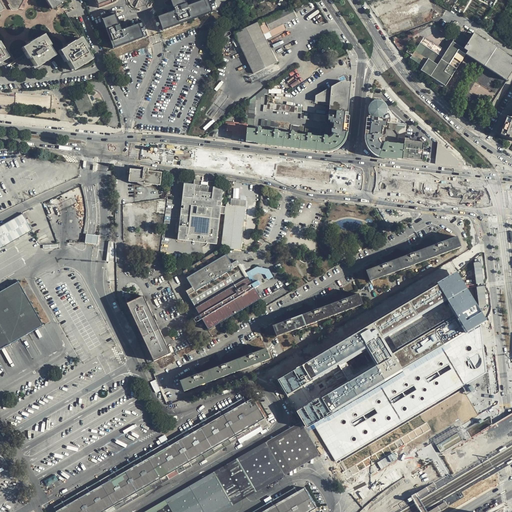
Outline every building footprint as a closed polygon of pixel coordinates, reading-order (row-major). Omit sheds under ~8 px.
[(28,0),(7,0),(13,9),(25,8),(28,0)] [(47,0),(53,9),(66,1),(65,0),(47,0)] [(112,4),(110,0),(95,0),(99,9),(112,4)] [(161,31),(214,11),(209,0),(200,0),(188,5),(186,0),(171,0),(176,10),(156,18),(158,24),(157,24),(157,25),(158,26),(159,26),(161,31)] [(395,0),(391,0),(374,6),(378,17),(399,9),(395,0)] [(422,1),(421,0),(395,0),(399,9),(422,1)] [(270,32),(271,34),(272,36),(286,29),(284,26),(284,24),(297,17),(292,6),(258,23),(264,35),(270,32)] [(416,24),(436,16),(433,8),(413,16),(416,24)] [(113,50),(148,37),(146,32),(147,31),(147,30),(146,30),(146,29),(145,29),(143,24),(122,31),(115,12),(101,17),(113,50)] [(393,33),(413,25),(410,17),(390,25),(393,33)] [(234,34),(242,51),(253,74),(277,62),(265,37),(264,35),(258,23),(234,34)] [(511,58),(505,54),(489,44),(475,35),(472,39),(460,32),(458,35),(443,57),(421,43),(411,58),(424,66),(422,70),(446,86),(466,56),(507,81),(511,73),(511,58)] [(52,55),(42,37),(23,49),(34,67),(52,55)] [(88,58),(77,40),(59,51),(70,69),(88,58)] [(490,43),(489,44),(505,54),(506,52),(490,43)] [(258,130),(246,129),(247,126),(247,125),(239,124),(239,126),(227,124),(227,130),(231,131),(231,134),(246,136),(246,142),(323,151),(329,151),(336,149),(339,147),(341,145),(343,141),(345,134),(351,82),(341,81),(315,96),(314,101),(329,103),(327,121),(332,121),(332,124),(333,124),(332,130),(331,130),(331,132),(331,133),(333,134),(331,137),(327,139),(327,137),(325,136),(324,136),(323,136),(323,137),(313,136),(313,138),(311,138),(311,135),(307,134),(307,137),(304,137),(304,135),(294,134),(294,133),(293,133),(293,132),(302,133),(303,126),(290,125),(290,131),(279,130),(279,132),(280,132),(280,134),(278,134),(278,131),(274,130),(274,133),(271,133),(272,131),(263,130),(263,132),(261,132),(261,129),(258,128),(258,130)] [(477,81),(470,91),(481,98),(481,99),(487,103),(494,93),(477,81)] [(95,108),(87,92),(84,93),(75,97),(78,103),(77,103),(80,109),(78,110),(80,115),(95,108)] [(405,139),(407,125),(406,124),(404,123),(400,119),(395,116),(393,112),(388,106),(386,104),(384,102),(381,100),(378,100),(376,100),(374,101),(370,104),(366,137),(366,139),(367,143),(368,148),(370,150),(373,153),(377,156),(379,157),(383,158),(403,158),(405,144),(387,142),(386,142),(384,143),(384,144),(383,145),(380,142),(379,141),(379,139),(380,138),(381,137),(382,136),(383,126),(387,126),(387,122),(389,122),(389,129),(395,130),(399,135),(399,141),(405,142),(405,139)] [(301,107),(271,104),(267,103),(266,105),(263,105),(262,112),(266,112),(266,110),(300,114),(300,119),(325,122),(325,115),(301,112),(301,107)] [(511,118),(506,117),(500,134),(511,138),(511,118)] [(288,129),(289,122),(260,120),(260,126),(288,129)] [(320,135),(321,128),(305,126),(305,133),(320,135)] [(424,142),(405,139),(405,142),(405,144),(403,158),(422,160),(424,142)] [(458,161),(437,143),(435,163),(458,166),(458,161)] [(147,169),(144,169),(143,170),(130,169),(129,182),(165,186),(163,172),(147,171),(147,169)] [(216,245),(218,235),(220,215),(221,207),(222,200),(224,201),(224,199),(222,198),(222,195),(224,195),(224,193),(222,193),(223,189),(213,188),(213,184),(192,182),(192,185),(184,184),(177,241),(198,243),(216,245)] [(231,207),(245,209),(245,206),(246,200),(232,198),(231,205),(231,207)] [(222,247),(234,248),(241,249),(241,246),(245,209),(231,207),(231,205),(226,205),(223,233),(222,247)] [(21,214),(0,226),(0,249),(32,231),(21,214)] [(87,234),(86,242),(90,243),(98,244),(99,235),(91,234),(87,234)] [(370,281),(461,247),(457,237),(366,270),(370,281)] [(226,255),(186,277),(192,287),(186,291),(199,314),(201,318),(208,329),(260,297),(254,287),(246,273),(237,258),(230,262),(226,255)] [(158,263),(157,261),(156,259),(147,264),(148,266),(149,267),(158,263)] [(142,271),(141,269),(140,267),(130,273),(131,274),(132,276),(142,271)] [(268,279),(269,279),(272,277),(268,269),(262,268),(256,267),(246,273),(254,287),(260,284),(258,280),(255,282),(252,276),(257,273),(265,275),(268,279)] [(454,273),(277,378),(287,395),(367,348),(376,364),(296,411),(306,428),(314,424),(481,324),(484,323),(454,273)] [(0,348),(40,325),(15,283),(0,291),(0,348)] [(361,304),(358,293),(273,323),(276,336),(361,304)] [(169,351),(143,297),(128,304),(153,359),(169,351)] [(463,384),(487,370),(484,348),(483,342),(483,334),(481,324),(314,424),(336,461),(463,384)] [(264,349),(180,379),(183,390),(269,359),(264,349)] [(104,511),(264,419),(252,398),(58,511),(104,511)] [(463,439),(467,437),(460,424),(434,440),(437,445),(442,452),(458,442),(463,439)] [(265,443),(144,511),(221,511),(284,476),(307,463),(292,437),(288,430),(265,443)] [(166,434),(159,437),(162,443),(168,441),(166,434)] [(370,475),(397,459),(393,453),(367,468),(370,475)] [(305,488),(262,511),(312,511),(317,509),(305,488)]
